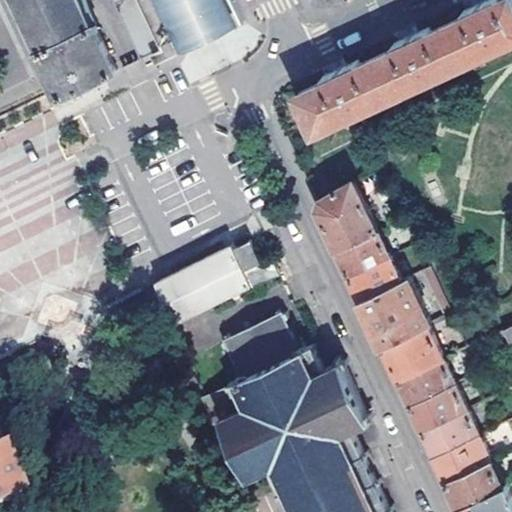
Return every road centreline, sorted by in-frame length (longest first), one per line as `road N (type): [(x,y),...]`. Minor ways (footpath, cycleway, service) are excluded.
road 1 (residential): [(247,81),(442,511)]
road 2 (residential): [(404,0),(295,51)]
